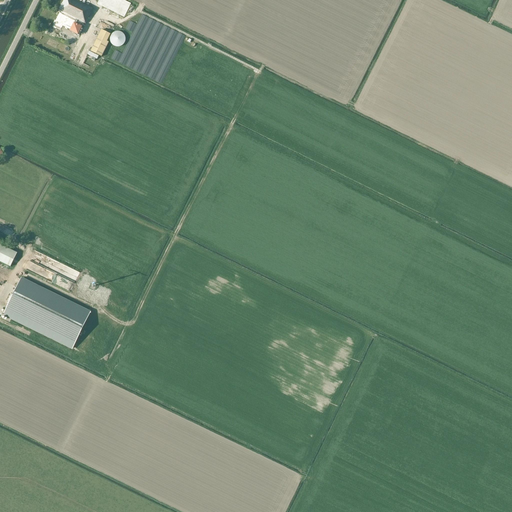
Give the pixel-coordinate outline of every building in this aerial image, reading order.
[(91,8),(75,0),(63,0),(59,11),(57,16),(57,15),(54,21),(63,26),(69,16),(81,22),(79,25),(84,28),(85,24),(91,13),(90,12),(92,9),(91,8)] [(125,0),(98,0),(97,3),(124,16),(131,3),(125,0)] [(101,30),(91,51),(101,57),(109,42),(107,41),(110,34),(101,30)] [(112,45),(113,46),(116,47),(118,47),(122,46),(125,43),(125,39),(124,35),(122,33),(120,32),(118,32),(117,32),(113,33),(111,36),(110,40),(111,44),(112,45)] [(0,244),(0,261),(10,267),(17,253),(0,244)] [(90,312),(21,278),(3,315),(72,349),(90,312)]
